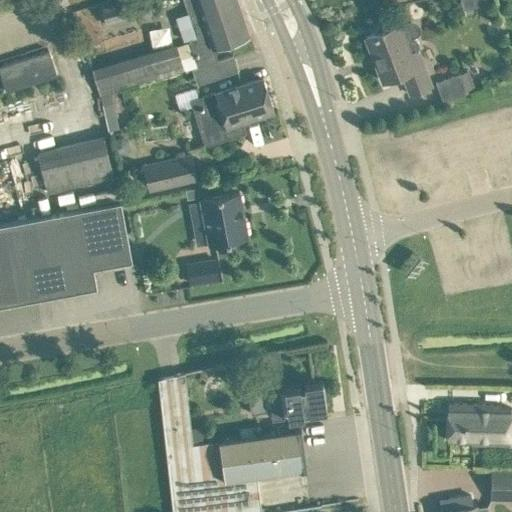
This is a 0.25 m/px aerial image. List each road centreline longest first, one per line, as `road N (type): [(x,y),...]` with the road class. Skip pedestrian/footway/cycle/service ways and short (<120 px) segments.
road 1 (unclassified): [(0,349),(361,290)]
road 2 (tertiary): [(353,239),(311,82),(278,0)]
road 3 (tertiary): [(395,511),(361,290)]
road 4 (unclassified): [(353,239),(511,196)]
